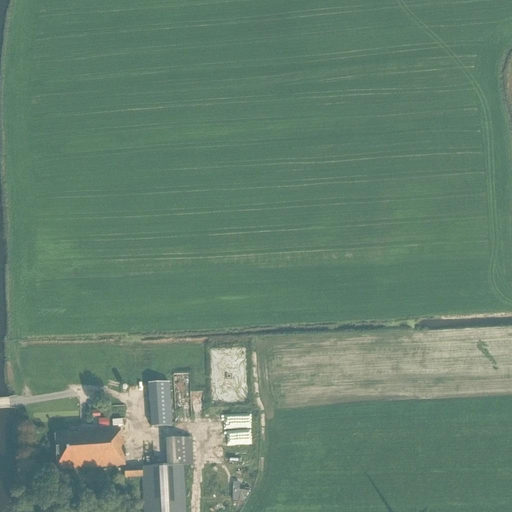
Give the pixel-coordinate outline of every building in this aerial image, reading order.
[(147,383),(150,427),(171,425),(168,382),(147,383)] [(120,439),(120,429),(77,431),(77,433),(65,434),(65,432),(54,433),(57,470),(125,466),(123,439),(120,439)] [(183,465),(192,465),(191,438),(165,439),(166,466),(183,465)] [(142,477),(143,511),(185,511),(183,465),(166,466),(124,468),(125,478),(142,477)] [(233,481),(232,499),(240,499),(241,481),(233,481)]
